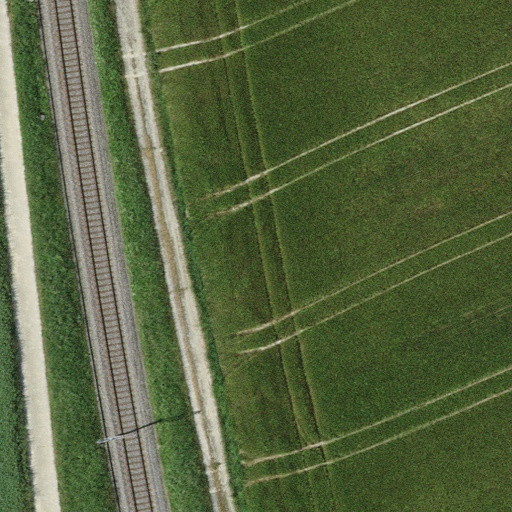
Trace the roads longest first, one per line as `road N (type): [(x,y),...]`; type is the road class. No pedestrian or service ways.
road 1 (track): [(220,511),(126,0)]
road 2 (track): [(47,511),(0,47)]
